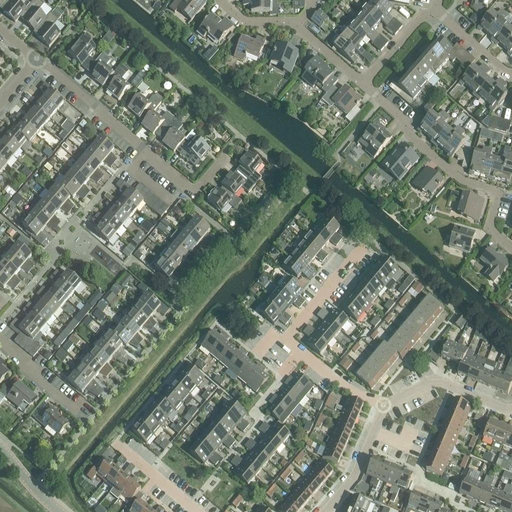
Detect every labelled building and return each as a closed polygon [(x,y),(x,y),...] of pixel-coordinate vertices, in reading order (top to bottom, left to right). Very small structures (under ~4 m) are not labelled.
[(1,8),(0,9),(5,14),(16,24),(20,18),(26,11),(30,5),(23,0),(8,0),(2,8),(1,8)] [(26,11),(20,18),(25,23),(24,24),(35,32),(35,33),(46,19),(50,14),(52,11),(44,5),(38,0),(34,0),(30,5),(26,11)] [(191,22),(206,5),(200,0),(187,0),(185,2),(183,0),(179,0),(170,11),(175,15),(178,11),(191,22)] [(364,2),(399,32),(403,28),(394,20),(393,21),(387,16),(392,11),(378,0),(375,0),(371,4),(370,3),(366,0),(364,2)] [(473,0),(472,9),(484,6),(484,0),(488,0),(489,0),(488,0),(473,0)] [(152,9),(158,13),(163,6),(158,2),(152,9)] [(362,15),(377,28),(381,23),(387,28),(386,29),(395,37),(399,32),(364,2),(362,5),(367,9),(362,15)] [(251,14),(270,15),(270,17),(278,17),(278,7),(277,7),(277,4),(243,3),(243,8),(251,8),(251,14)] [(490,11),(484,6),(472,9),(483,19),(490,11)] [(57,8),(52,14),(58,19),(63,13),(57,8)] [(482,30),(487,35),(505,15),(502,11),(496,17),(492,13),(477,29),(480,32),(482,30)] [(315,17),(324,25),(328,20),(319,13),(315,17)] [(35,32),(34,34),(39,38),(39,39),(50,48),(61,35),(60,35),(65,28),(58,22),(59,21),(50,14),(46,19),(35,33),(35,32)] [(353,22),(385,49),(388,44),(380,37),(379,38),(373,33),(377,28),(362,15),(357,21),(356,19),(353,22)] [(505,15),(487,35),(493,40),(491,41),(494,44),(508,27),(504,23),(509,18),(505,15)] [(316,35),(320,30),(324,25),(315,17),(311,22),(309,25),(308,27),(316,35)] [(219,45),(234,29),(225,21),(221,26),(211,18),(197,34),(204,40),(208,36),(219,45)] [(348,31),(363,44),(367,40),(372,45),(372,46),(381,53),(385,49),(353,22),(351,24),(353,26),(348,31)] [(511,30),(508,27),(494,44),(497,46),(498,44),(504,49),(511,39),(511,30)] [(356,52),(355,53),(361,58),(365,54),(359,49),(363,44),(348,31),(343,37),(342,35),(339,33),(336,36),(339,38),(341,40),(356,52)] [(67,56),(74,61),(88,73),(95,64),(89,59),(97,50),(82,38),(67,56)] [(234,58),(244,62),(246,55),(259,60),(266,42),(257,39),(255,43),(242,38),(234,58)] [(352,57),(355,53),(356,52),(341,40),(336,45),(334,48),(354,66),(358,62),(352,57)] [(104,41),(101,44),(107,49),(110,45),(104,41)] [(421,51),(442,69),(449,61),(452,64),(455,60),(453,58),(449,54),(452,50),(441,41),(430,52),(424,47),(421,51)] [(449,54),(453,58),(461,49),(457,45),(452,50),(449,54)] [(290,76),(299,54),(277,46),(271,63),(285,69),(283,74),(290,76)] [(214,48),(210,52),(214,57),(218,52),(214,48)] [(461,49),(453,58),(455,60),(458,62),(466,53),(461,49)] [(424,59),(420,64),(435,77),(442,69),(421,51),(418,54),(424,59)] [(466,53),(458,62),(463,66),(470,57),(466,53)] [(95,64),(88,73),(92,77),(90,79),(102,89),(104,87),(114,75),(105,68),(111,61),(103,55),(95,64)] [(470,57),(463,66),(467,70),(475,61),(470,57)] [(312,89),(315,86),(318,83),(324,88),(321,92),(326,96),(333,88),(338,82),(324,69),(325,67),(317,60),(305,73),(307,75),(302,80),(312,89)] [(407,67),(432,88),(428,85),(435,77),(420,64),(416,69),(410,63),(407,67)] [(464,85),(469,90),(487,69),(484,66),(479,72),(474,68),(459,84),(463,87),(464,85)] [(406,80),(421,93),(425,96),(432,88),(407,67),(404,70),(410,76),(406,80)] [(114,75),(104,87),(108,90),(107,93),(118,102),(130,88),(122,81),(127,75),(119,68),(114,75)] [(487,69),(469,90),(475,95),(473,96),(476,99),(490,82),(486,78),(491,72),(487,69)] [(131,85),(136,89),(143,81),(139,77),(131,85)] [(413,102),(421,93),(406,80),(402,85),(396,80),(392,84),(413,102)] [(490,82),(476,99),(479,101),(480,99),(486,104),(503,83),(500,80),(495,86),(490,82)] [(507,87),(503,83),(486,104),(491,108),(489,110),(492,113),(497,107),(499,108),(503,104),(501,103),(507,97),(502,93),(507,87)] [(46,97),(42,101),(56,112),(63,104),(52,95),(54,93),(44,84),(39,91),(46,97)] [(143,84),(138,90),(144,95),(149,89),(143,84)] [(340,94),(333,88),(326,96),(321,101),(329,108),(332,104),(347,117),(361,102),(345,88),(340,94)] [(439,94),(443,98),(447,93),(442,89),(439,94)] [(140,96),(128,110),(139,120),(141,118),(145,122),(146,122),(153,113),(162,104),(154,97),(148,104),(140,96)] [(28,103),(50,121),(56,112),(42,101),(40,104),(32,98),(31,99),(28,103)] [(423,111),(428,115),(436,106),(431,102),(423,111)] [(32,113),(29,117),(43,129),(50,121),(28,103),(26,106),(25,107),(32,113)] [(145,122),(141,127),(153,137),(155,135),(160,139),(175,121),(175,120),(178,117),(175,115),(172,118),(167,114),(161,120),(153,113),(146,122),(145,122)] [(15,119),(36,137),(43,129),(29,117),(26,120),(19,114),(15,119)] [(431,116),(417,132),(420,135),(422,133),(427,138),(445,117),(442,114),(436,120),(431,116)] [(445,117),(427,138),(433,142),(431,144),(434,146),(448,130),(443,126),(449,120),(445,117)] [(491,118),(488,130),(494,131),(497,120),(491,118)] [(18,129),(15,133),(27,143),(26,143),(29,145),(36,137),(15,119),(11,123),(18,129)] [(497,120),(494,131),(501,133),(504,122),(497,120)] [(68,121),(61,129),(64,131),(69,135),(76,128),(68,121)] [(175,121),(160,139),(164,143),(162,145),(174,154),(176,152),(175,152),(183,143),(186,140),(177,133),(182,127),(175,121)] [(504,122),(501,133),(506,135),(507,132),(509,133),(511,124),(504,122)] [(375,124),(358,143),(367,150),(365,152),(374,159),(392,139),(375,124)] [(88,126),(85,130),(94,138),(97,134),(88,126)] [(448,130),(434,146),(437,149),(438,147),(443,152),(461,131),(458,128),(453,134),(448,130)] [(0,132),(0,134),(20,151),(26,143),(27,143),(15,133),(13,131),(9,135),(3,129),(0,132)] [(64,131),(58,138),(64,142),(69,135),(64,131)] [(461,131),(443,152),(449,156),(447,158),(450,161),(455,156),(462,147),(464,145),(460,140),(465,134),(461,131)] [(481,131),(479,138),(490,141),(493,134),(481,131)] [(0,141),(2,143),(0,145),(0,148),(13,159),(20,151),(0,134),(0,141)] [(493,134),(490,141),(501,144),(503,137),(493,134)] [(100,139),(93,148),(113,165),(117,161),(111,154),(114,151),(100,139)] [(183,143),(175,152),(176,152),(189,163),(196,169),(201,163),(211,151),(197,139),(189,148),(183,143)] [(399,182),(418,161),(401,147),(383,167),(387,171),(386,172),(388,173),(399,182)] [(462,147),(455,156),(458,159),(457,161),(463,162),(466,151),(462,147)] [(0,162),(6,167),(13,159),(0,148),(0,162)] [(93,148),(86,156),(100,167),(102,164),(110,169),(113,165),(93,148)] [(47,149),(43,154),(48,158),(52,153),(47,149)] [(474,155),(468,175),(472,177),(473,174),(480,176),(488,150),(483,149),(481,157),(474,155)] [(488,150),(480,176),(487,178),(486,180),(490,181),(496,161),(490,159),(492,151),(488,150)] [(466,151),(463,162),(461,168),(467,169),(471,155),(466,151)] [(241,167),(237,171),(255,186),(261,179),(255,174),(262,166),(248,153),(238,164),(241,167)] [(508,156),(501,182),(508,184),(507,186),(511,188),(511,183),(511,165),(511,160),(511,154),(509,153),(508,156)] [(496,161),(490,181),(493,182),(494,180),(501,182),(508,156),(504,155),(502,163),(496,161)] [(86,156),(79,164),(100,181),(103,177),(97,171),(100,167),(86,156)] [(39,157),(35,162),(39,165),(43,161),(39,157)] [(79,164),(72,172),(86,184),(89,181),(97,185),(100,181),(79,164)] [(48,165),(44,169),(49,173),(53,169),(52,169),(48,165)] [(25,169),(21,173),(28,179),(32,174),(25,169)] [(221,185),(223,187),(235,197),(242,189),(248,194),(255,186),(237,171),(233,176),(230,174),(221,185)] [(368,176),(373,180),(377,174),(372,171),(368,176)] [(72,172),(66,180),(86,198),(89,194),(83,187),(86,184),(72,172)] [(431,197),(443,183),(432,173),(429,177),(423,172),(412,185),(421,193),(424,190),(431,197)] [(66,180),(59,188),(72,200),(75,197),(83,201),(86,198),(66,180)] [(11,184),(8,188),(15,194),(18,190),(11,184)] [(126,196),(122,200),(136,211),(143,204),(141,203),(142,202),(137,198),(132,194),(134,192),(124,184),(119,190),(126,196)] [(140,184),(134,192),(132,194),(137,198),(145,188),(140,184)] [(57,187),(50,195),(70,212),(74,209),(68,202),(70,199),(72,200),(59,188),(57,187)] [(241,202),(235,197),(223,187),(219,191),(217,190),(207,202),(221,214),(228,205),(234,211),(241,202)] [(145,188),(137,198),(142,202),(150,192),(145,188)] [(272,190),(268,194),(273,199),(277,194),(272,190)] [(150,192),(142,202),(141,203),(143,204),(146,207),(154,196),(150,192)] [(17,195),(11,203),(16,207),(22,200),(17,195)] [(43,203),(57,215),(59,212),(67,216),(70,212),(50,195),(43,203)] [(154,196),(146,207),(151,211),(159,200),(154,196)] [(478,223),(483,206),(475,204),(477,200),(463,196),(458,213),(467,216),(466,219),(478,223)] [(109,202),(129,219),(136,211),(122,200),(119,204),(112,198),(109,202)] [(267,198),(261,206),(268,211),(274,204),(267,198)] [(39,199),(32,207),(36,211),(57,228),(60,225),(54,218),(57,215),(43,203),(39,199)] [(159,200),(151,211),(155,215),(164,204),(159,200)] [(112,213),(109,216),(123,227),(129,219),(109,202),(105,207),(112,213)] [(164,204),(155,215),(160,219),(169,208),(164,204)] [(36,211),(29,219),(43,231),(45,228),(53,232),(57,228),(36,211)] [(95,219),(115,236),(123,227),(109,216),(106,220),(99,214),(95,219)] [(318,226),(339,244),(342,241),(335,235),(339,230),(325,218),(318,226)] [(29,219),(22,227),(33,237),(31,239),(41,247),(46,241),(40,234),(43,231),(29,219)] [(108,245),(115,236),(95,219),(91,223),(98,229),(95,233),(108,245)] [(189,228),(209,245),(213,241),(207,235),(210,232),(196,220),(189,228)] [(163,221),(157,229),(163,234),(169,226),(163,221)] [(146,222),(141,229),(148,235),(154,229),(146,222)] [(311,234),(326,247),(329,242),(336,248),(339,244),(318,226),(311,234)] [(182,236),(196,248),(199,244),(206,250),(209,245),(189,228),(182,236)] [(469,254),(474,234),(455,228),(449,248),(469,254)] [(10,230),(6,234),(12,239),(16,234),(10,230)] [(140,233),(136,238),(141,243),(142,243),(146,238),(140,233)] [(304,243),(325,261),(328,257),(321,251),(326,247),(311,234),(304,243)] [(175,244),(196,262),(200,257),(193,251),(196,248),(182,236),(175,244)] [(10,255),(31,272),(34,267),(28,262),(31,258),(25,253),(31,246),(23,239),(17,246),(10,255)] [(136,240),(129,247),(135,252),(141,244),(136,240)] [(297,251),(311,263),(315,259),(322,264),(325,261),(304,243),(297,251)] [(168,253),(182,264),(185,260),(192,266),(196,262),(175,244),(168,253)] [(129,247),(123,255),(128,259),(135,252),(129,247)] [(499,277),(510,266),(499,256),(500,255),(496,252),(496,253),(491,249),(481,261),(490,270),(485,276),(493,283),(499,277)] [(290,259),(311,277),(314,273),(308,268),(311,263),(297,251),(290,259)] [(137,252),(134,257),(139,261),(143,257),(137,252)] [(162,260),(182,278),(186,273),(179,268),(182,264),(168,253),(162,260)] [(3,263),(17,274),(20,270),(27,276),(31,272),(10,255),(3,263)] [(308,281),(311,277),(290,259),(283,268),(297,280),(301,275),(308,281)] [(179,282),(182,278),(162,260),(155,269),(169,281),(172,277),(179,282)] [(375,266),(392,280),(399,272),(385,260),(380,265),(378,263),(375,266)] [(0,266),(0,274),(17,288),(21,284),(14,278),(17,274),(3,263),(0,266)] [(371,277),(385,289),(392,280),(375,266),(372,270),(374,272),(371,277)] [(53,276),(74,294),(81,285),(67,274),(64,277),(57,272),(53,276)] [(13,293),(17,288),(0,274),(0,288),(3,291),(6,287),(13,293)] [(128,275),(119,285),(124,290),(133,280),(128,275)] [(57,286),(53,290),(67,302),(74,294),(53,276),(50,280),(57,286)] [(361,283),(378,297),(385,289),(371,277),(367,281),(364,279),(361,283)] [(281,289),(302,307),(305,303),(298,297),(303,292),(288,280),(281,289)] [(357,293),(371,305),(378,297),(361,283),(358,287),(360,289),(357,293)] [(417,283),(411,290),(418,296),(424,289),(417,283)] [(116,285),(110,293),(116,298),(123,290),(116,285)] [(40,293),(60,310),(67,302),(53,290),(50,294),(43,288),(40,293)] [(274,297),(288,309),(292,304),(299,310),(302,307),(281,289),(274,297)] [(97,292),(87,304),(88,305),(92,309),(103,297),(97,292)] [(43,303),(40,307),(53,318),(60,310),(40,293),(36,297),(43,303)] [(109,293),(103,301),(109,306),(116,298),(109,293)] [(347,300),(364,314),(371,305),(357,293),(353,298),(350,296),(347,300)] [(139,305),(153,316),(156,313),(163,318),(169,311),(159,303),(155,300),(153,302),(146,296),(139,305)] [(267,305),(291,325),(294,321),(292,319),(285,314),(288,309),(274,297),(267,305)] [(422,306),(437,319),(444,310),(429,297),(422,306)] [(357,322),(364,314),(347,300),(344,303),(347,305),(342,310),(357,322)] [(404,300),(398,306),(401,309),(407,302),(404,300)] [(26,309),(46,326),(53,318),(40,307),(37,310),(30,304),(26,309)] [(88,305),(81,313),(86,317),(92,309),(88,305)] [(101,305),(97,309),(104,315),(108,310),(101,305)] [(132,312),(153,330),(157,325),(150,320),(153,316),(139,305),(132,312)] [(278,321),(285,326),(283,328),(286,330),(291,325),(267,305),(260,314),(274,326),(278,321)] [(415,314),(430,327),(437,319),(422,306),(415,314)] [(29,319),(26,323),(39,334),(46,326),(26,309),(22,313),(29,319)] [(320,314),(341,331),(348,323),(334,311),(330,316),(323,310),(320,314)] [(98,311),(93,316),(101,323),(105,318),(98,311)] [(126,321),(140,332),(143,328),(150,334),(153,330),(132,312),(126,321)] [(81,313),(74,321),(79,325),(86,317),(81,313)] [(324,323),(320,328),(334,340),(341,331),(320,314),(317,317),(324,323)] [(408,322),(423,335),(430,327),(415,314),(408,322)] [(390,316),(384,322),(388,325),(393,319),(390,316)] [(459,329),(465,322),(460,317),(454,324),(459,329)] [(88,319),(83,325),(87,329),(92,322),(88,319)] [(10,327),(20,335),(22,334),(27,338),(31,342),(32,343),(32,342),(39,334),(26,323),(23,326),(16,321),(10,327)] [(74,321),(67,330),(72,334),(79,325),(74,321)] [(119,329),(140,346),(143,341),(137,336),(140,332),(126,321),(119,329)] [(401,331),(416,344),(423,335),(408,322),(401,331)] [(306,330),(327,348),(334,340),(320,328),(316,332),(309,326),(306,330)] [(112,337),(123,346),(126,349),(129,345),(136,350),(140,346),(119,329),(112,337)] [(67,330),(60,337),(65,342),(72,334),(67,330)] [(320,357),(327,348),(306,330),(303,334),(310,340),(306,345),(320,357)] [(394,339),(409,352),(416,344),(401,331),(394,339)] [(477,331),(474,338),(483,342),(485,338),(483,337),(477,332),(477,331)] [(200,348),(210,356),(226,337),(222,334),(219,337),(213,332),(200,348)] [(372,337),(370,339),(373,342),(379,335),(376,333),(372,337)] [(14,343),(19,347),(27,338),(22,334),(20,335),(14,343)] [(102,342),(123,359),(127,355),(120,349),(123,346),(112,337),(109,334),(102,342)] [(60,337),(54,345),(59,350),(60,348),(65,342),(60,337)] [(73,337),(69,342),(76,348),(80,343),(73,337)] [(226,337),(210,356),(219,363),(232,348),(226,343),(229,340),(226,337)] [(27,338),(19,347),(23,351),(31,342),(27,338)] [(399,358),(402,361),(409,352),(394,339),(387,347),(399,358)] [(459,346),(452,362),(461,367),(462,367),(465,359),(466,359),(469,351),(463,348),(466,341),(461,339),(459,346)] [(31,342),(23,351),(28,355),(36,346),(32,342),(32,343),(31,342)] [(69,342),(63,350),(67,353),(73,346),(69,342)] [(95,350),(109,362),(113,358),(120,363),(124,367),(128,363),(123,359),(102,342),(95,350)] [(442,358),(452,362),(459,346),(448,342),(442,358)] [(358,345),(352,352),(355,354),(361,348),(358,345)] [(392,366),(399,358),(387,347),(384,345),(377,353),(392,366)] [(36,346),(28,355),(33,359),(41,350),(36,346)] [(232,348),(219,363),(228,371),(244,352),(241,349),(238,353),(232,348)] [(61,350),(55,358),(61,363),(67,355),(61,350)] [(89,358),(109,376),(113,371),(106,366),(109,362),(95,350),(89,358)] [(462,367),(461,367),(458,375),(468,379),(475,363),(476,360),(472,358),(473,355),(473,353),(469,351),(466,359),(465,359),(462,367)] [(244,352),(228,371),(237,379),(250,364),(245,359),(248,355),(244,352)] [(370,361),(385,374),(392,366),(377,353),(370,361)] [(82,366),(96,378),(99,374),(106,380),(109,376),(89,358),(82,366)] [(475,363),(468,379),(478,383),(488,362),(479,358),(478,359),(476,363),(475,363)] [(345,360),(339,367),(346,372),(351,366),(345,360)] [(505,375),(498,392),(509,396),(511,387),(511,360),(508,368),(505,375)] [(363,370),(378,383),(385,374),(370,361),(363,370)] [(488,362),(478,383),(488,388),(498,364),(497,364),(497,366),(488,362)] [(250,364),(237,379),(246,387),(262,368),(259,365),(256,368),(250,364)] [(498,364),(488,388),(498,392),(505,375),(500,373),(502,366),(498,364)] [(75,375),(96,392),(99,388),(100,388),(92,382),(96,378),(82,366),(75,375)] [(180,375),(197,389),(204,380),(190,368),(186,373),(183,371),(180,375)] [(262,368),(246,387),(256,395),(269,379),(263,374),(266,371),(262,368)] [(356,378),(371,391),(378,383),(363,370),(356,378)] [(85,390),(87,392),(97,400),(100,396),(96,392),(75,375),(68,383),(82,395),(85,390)] [(176,385),(190,397),(197,389),(180,375),(177,378),(180,380),(176,385)] [(287,382),(306,397),(314,388),(299,375),(294,381),(290,378),(287,382)] [(283,394),(298,407),(306,397),(287,382),(284,385),(288,388),(283,394)] [(24,416),(37,401),(19,385),(8,398),(20,408),(18,410),(24,416)] [(166,391),(183,405),(190,397),(176,385),(172,390),(169,388),(166,391)] [(6,389),(0,395),(0,405),(10,393),(6,389)] [(174,412),(174,413),(175,414),(183,405),(166,391),(163,395),(165,397),(162,401),(161,401),(174,412)] [(272,400),(290,416),(298,407),(283,394),(278,400),(275,397),(272,400)] [(348,399),(343,409),(359,416),(364,405),(348,399)] [(167,421),(174,413),(174,412),(161,401),(162,401),(160,400),(156,405),(154,403),(151,407),(167,421)] [(282,425),(290,416),(272,400),(269,404),(272,407),(267,413),(282,425)] [(456,402),(452,412),(467,418),(471,408),(456,402)] [(225,412),(246,430),(249,427),(242,421),(246,416),(232,404),(225,412)] [(36,421),(46,430),(45,432),(53,439),(57,435),(59,437),(68,427),(52,413),(53,411),(48,407),(36,421)] [(146,417),(160,429),(167,421),(151,407),(148,410),(150,412),(146,417)] [(342,413),(339,419),(355,426),(359,416),(343,409),(343,410),(336,407),(335,410),(342,413)] [(218,421),(232,433),(236,428),(243,434),(246,430),(225,412),(218,421)] [(452,412),(448,422),(463,428),(467,418),(452,412)] [(137,423),(153,437),(160,429),(146,417),(142,421),(140,419),(137,423)] [(339,419),(335,429),(351,435),(355,426),(339,419)] [(211,429),(232,447),(235,443),(228,437),(232,433),(218,421),(211,429)] [(448,422),(443,432),(459,438),(463,428),(448,422)] [(484,439),(495,444),(502,427),(491,422),(484,439)] [(146,445),(153,437),(137,423),(134,427),(136,428),(132,433),(146,445)] [(261,428),(283,445),(290,437),(275,425),(271,430),(264,424),(261,428)] [(502,427),(495,444),(504,448),(511,431),(502,427)] [(265,437),(261,442),(276,454),(283,445),(261,428),(258,431),(265,437)] [(204,437),(218,449),(222,445),(229,450),(232,447),(211,429),(204,437)] [(335,429),(331,439),(346,445),(351,435),(335,429)] [(443,432),(439,442),(454,448),(459,438),(443,432)] [(197,445),(218,463),(221,465),(224,462),(214,454),(218,449),(204,437),(197,445)] [(331,439),(327,449),(342,455),(346,445),(331,439)] [(247,444),(269,462),(276,454),(261,442),(257,446),(250,440),(247,444)] [(439,442),(435,452),(450,458),(454,448),(439,442)] [(251,454),(247,458),(262,470),(269,462),(247,444),(244,448),(251,454)] [(215,467),(218,463),(197,445),(190,454),(204,466),(208,461),(215,467)] [(338,466),(342,455),(327,449),(322,459),(338,466)] [(435,452),(431,461),(446,468),(450,458),(435,452)] [(233,461),(255,479),(262,470),(247,458),(244,463),(237,457),(233,461)] [(116,470),(104,484),(112,490),(124,477),(122,476),(118,472),(126,462),(122,459),(114,469),(116,470)] [(498,460),(496,466),(502,469),(506,470),(508,464),(504,462),(498,460)] [(248,487),(255,479),(233,461),(231,464),(238,470),(233,475),(248,487)] [(370,486),(374,488),(383,465),(373,461),(366,476),(373,479),(370,486)] [(426,472),(428,473),(441,478),(446,468),(431,461),(426,472)] [(96,476),(104,484),(116,470),(114,469),(107,463),(99,473),(94,469),(86,478),(91,482),(96,476)] [(313,471),(326,482),(333,474),(320,463),(313,471)] [(124,477),(112,490),(113,491),(110,494),(117,501),(121,497),(132,484),(131,483),(126,479),(135,468),(131,465),(126,471),(122,476),(124,477)] [(383,465),(374,488),(377,489),(380,482),(386,485),(393,469),(383,465)] [(291,467),(284,475),(288,478),(295,470),(291,467)] [(389,495),(393,496),(390,503),(403,473),(393,469),(386,485),(392,488),(389,495)] [(468,477),(460,495),(469,499),(477,483),(471,480),(470,480),(474,472),(471,471),(468,470),(465,476),(468,477)] [(306,479),(319,490),(326,482),(313,471),(306,479)] [(403,473),(390,503),(394,504),(397,498),(400,491),(408,494),(411,489),(408,488),(413,478),(403,473)] [(477,483),(469,499),(479,504),(490,479),(487,478),(486,477),(483,485),(477,483)] [(132,484),(121,497),(129,504),(132,501),(139,494),(141,491),(134,486),(138,481),(135,478),(131,483),(132,484)] [(299,488),(312,499),(319,490),(306,479),(299,488)] [(490,479),(479,504),(489,508),(496,491),(491,489),(490,489),(494,481),(490,479)] [(510,487),(499,511),(510,511),(511,509),(511,497),(510,497),(511,493),(511,482),(511,483),(510,488),(510,487)] [(496,491),(489,508),(499,511),(510,487),(507,486),(506,486),(503,494),(496,491)] [(274,487),(270,491),(274,495),(278,490),(274,487)] [(292,496),(305,507),(312,499),(299,488),(292,496)] [(145,511),(147,510),(139,503),(144,498),(139,494),(132,501),(129,504),(124,510),(126,511),(145,511)] [(418,511),(424,500),(414,495),(407,511),(408,511),(407,511),(418,511)] [(285,504),(294,511),(300,511),(305,507),(292,496),(285,504)] [(355,499),(351,509),(356,511),(372,511),(375,507),(371,506),(355,499)] [(430,511),(434,504),(424,500),(418,511),(430,511)]
